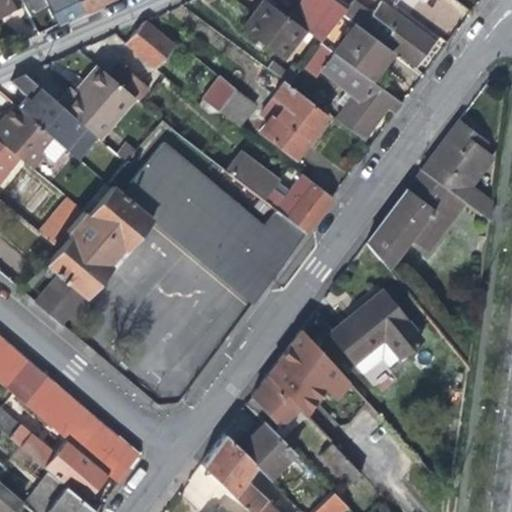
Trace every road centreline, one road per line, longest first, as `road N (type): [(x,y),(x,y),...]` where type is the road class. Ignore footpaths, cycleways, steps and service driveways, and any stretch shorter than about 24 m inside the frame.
road 1 (residential): [(176,451),(511,20)]
road 2 (residential): [(176,451),(0,300)]
road 3 (residential): [(143,0),(0,63)]
